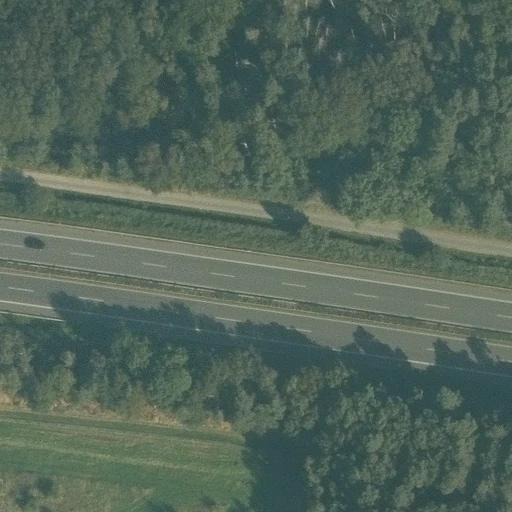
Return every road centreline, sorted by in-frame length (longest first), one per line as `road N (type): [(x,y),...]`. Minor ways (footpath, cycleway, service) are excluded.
road 1 (track): [(511,252),(0,184)]
road 2 (motorway): [(0,301),(511,368)]
road 3 (motorway): [(511,321),(0,257)]
